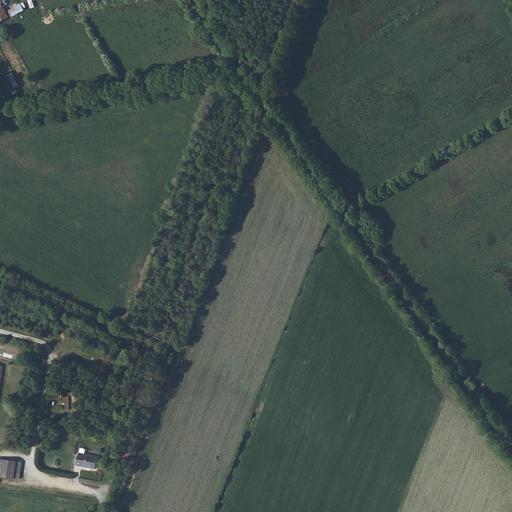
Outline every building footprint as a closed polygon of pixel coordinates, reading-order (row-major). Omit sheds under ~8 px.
[(0,21),(9,17),(2,2),(0,3),(0,21)] [(8,9),(11,16),(25,11),(22,3),(8,9)] [(13,72),(8,74),(12,84),(17,82),(13,72)] [(95,360),(107,366),(106,368),(111,371),(115,362),(98,354),(95,360)] [(72,465),(91,469),(94,457),(75,453),(72,465)] [(0,477),(10,479),(12,462),(0,460),(0,477)]
